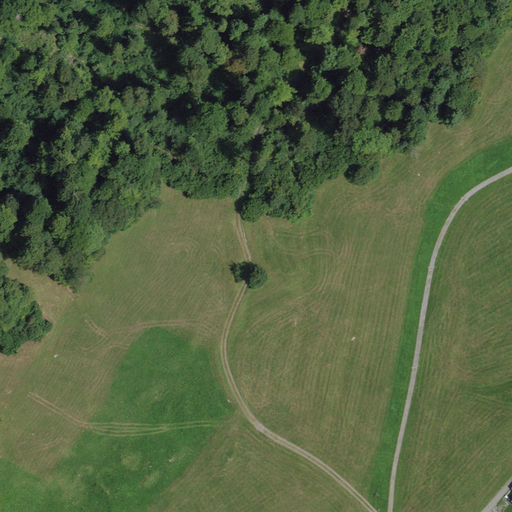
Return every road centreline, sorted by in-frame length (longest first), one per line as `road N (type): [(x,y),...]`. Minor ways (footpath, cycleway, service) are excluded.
road 1 (track): [(354,0),(259,131),(237,211),(248,273),(223,349),(234,390),(257,425),(333,474),(373,511)]
road 2 (track): [(390,511),(432,261),(458,206),(511,169)]
